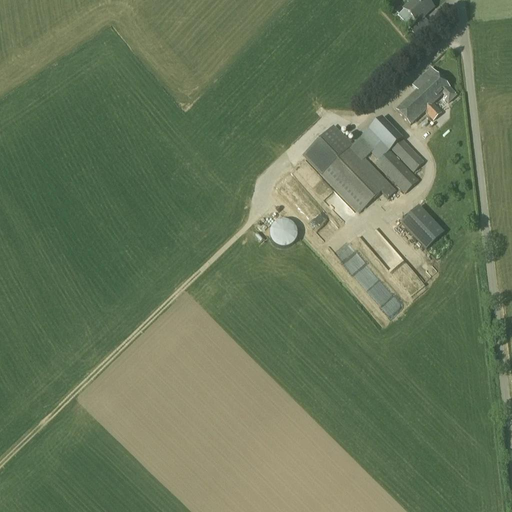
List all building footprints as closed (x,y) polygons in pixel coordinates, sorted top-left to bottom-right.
[(413,0),(403,10),(404,11),(398,16),(413,32),(412,33),(417,39),(431,26),(424,18),(433,9),(424,0),(413,0)] [(412,87),(417,92),(396,112),(410,127),(424,114),(433,123),(442,115),(433,106),(435,104),(442,97),(444,98),(443,99),(445,101),(444,102),(448,106),(457,97),(450,90),(449,90),(435,75),(430,70),(412,87)] [(392,151),(414,175),(424,164),(402,141),(382,119),(360,139),(352,147),(333,128),(302,157),(321,177),(358,216),(381,194),(388,200),(396,193),(389,186),(364,161),(371,155),(377,161),(378,163),(375,166),(404,196),(419,183),(390,153),(392,151)] [(444,235),(419,208),(400,225),(426,252),(444,235)] [(296,232),(295,229),(293,226),(290,224),(286,223),(283,223),(279,223),(275,225),(273,227),(271,230),(270,233),(270,237),(270,240),(272,244),(274,247),(278,249),(281,250),(284,250),(287,250),(290,248),(293,246),(296,243),(297,239),(297,235),(296,232)]
